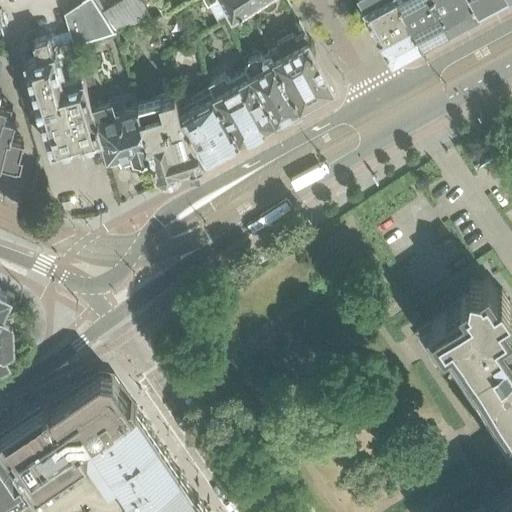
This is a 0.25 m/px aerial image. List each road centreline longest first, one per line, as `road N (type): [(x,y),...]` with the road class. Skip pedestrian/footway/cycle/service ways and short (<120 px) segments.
road 1 (tertiary): [(380,94),(179,202),(116,277),(82,286)]
road 2 (tertiary): [(113,317),(284,195),(400,130)]
road 3 (residential): [(251,511),(113,317)]
road 4 (tertiary): [(511,23),(380,94)]
road 5 (tertiary): [(0,392),(113,317)]
road 6 (tertiary): [(400,130),(511,69)]
